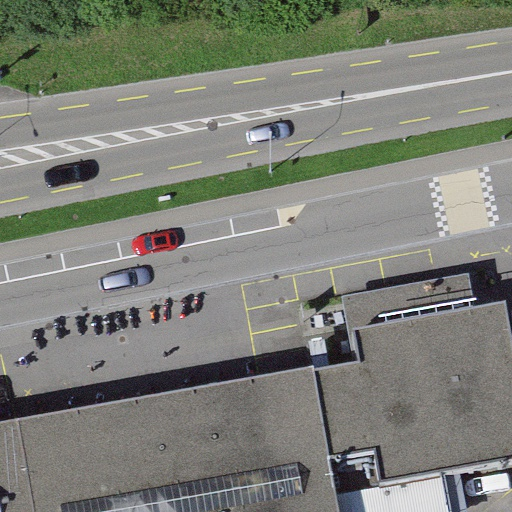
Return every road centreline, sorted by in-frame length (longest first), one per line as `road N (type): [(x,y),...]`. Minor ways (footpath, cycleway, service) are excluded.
road 1 (residential): [(0,297),(511,194)]
road 2 (primary): [(0,188),(279,111)]
road 3 (primary): [(279,111),(0,134)]
road 4 (primary): [(279,111),(511,72)]
